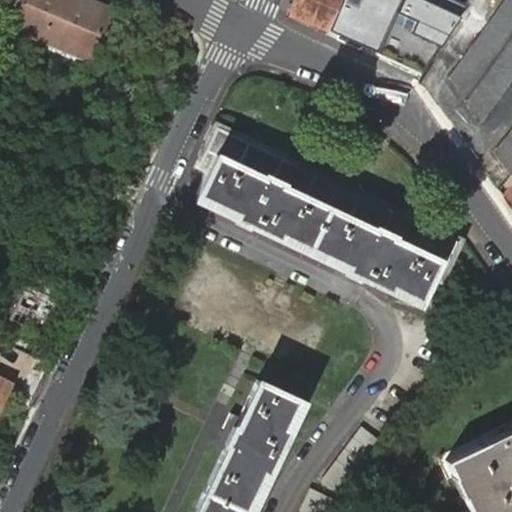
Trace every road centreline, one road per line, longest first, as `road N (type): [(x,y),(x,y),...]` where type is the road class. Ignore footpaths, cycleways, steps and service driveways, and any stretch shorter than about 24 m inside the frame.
road 1 (residential): [(8,511),(160,178),(242,30)]
road 2 (tertiary): [(242,30),(398,103),(511,251)]
